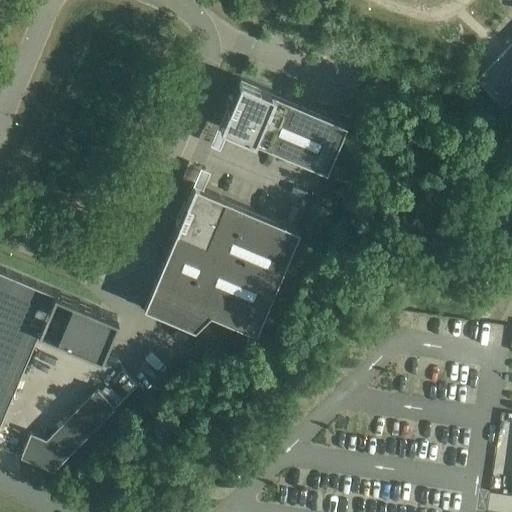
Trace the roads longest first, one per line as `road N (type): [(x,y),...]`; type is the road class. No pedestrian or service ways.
road 1 (unclassified): [(160,0),(189,11),(201,26),(206,67),(135,239),(103,264),(80,264),(0,233)]
road 2 (unclassified): [(2,110),(51,0)]
